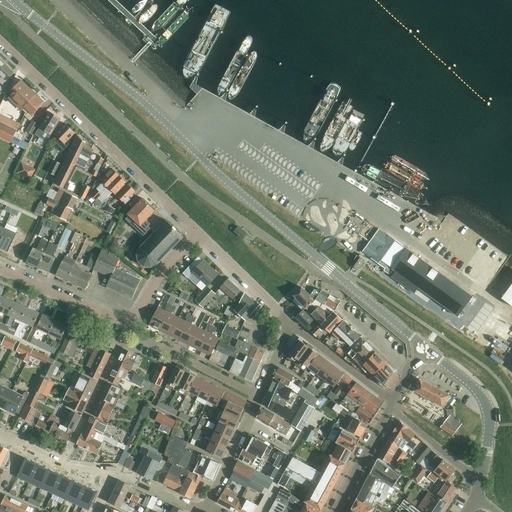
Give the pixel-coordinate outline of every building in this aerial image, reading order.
[(0,83),(6,89),(9,83),(7,80),(14,73),(0,59),(0,83)] [(24,107),(36,95),(22,81),(13,89),(16,92),(10,98),(22,110),(25,107),(24,107)] [(25,107),(22,110),(26,113),(24,115),(29,121),(34,117),(32,115),(44,103),(36,95),(24,107),(25,107)] [(45,131),(50,134),(60,119),(49,112),(39,127),(40,127),(35,134),(41,138),(45,131)] [(8,119),(5,126),(0,123),(0,137),(10,142),(16,131),(19,124),(8,119)] [(26,132),(32,135),(38,125),(32,121),(26,132)] [(60,140),(54,146),(60,152),(64,149),(69,144),(66,142),(75,133),(65,124),(55,134),(60,140)] [(79,155),(88,160),(93,151),(77,135),(70,150),(79,155)] [(261,157),(267,159),(271,150),(264,148),(261,157)] [(83,171),(88,160),(79,155),(70,150),(64,161),(74,166),(83,171)] [(285,155),(300,167),(303,164),(288,152),(285,155)] [(33,173),(37,164),(23,158),(19,168),(33,173)] [(48,173),(55,176),(61,165),(54,161),(48,173)] [(63,189),(74,166),(64,161),(52,184),(63,189)] [(95,200),(97,199),(105,191),(119,176),(113,171),(111,173),(110,171),(100,181),(102,183),(90,195),(95,200)] [(105,191),(97,199),(101,203),(112,192),(116,196),(125,186),(124,185),(126,183),(119,176),(105,191)] [(79,196),(84,199),(90,187),(84,185),(79,196)] [(117,198),(125,205),(134,195),(133,194),(135,192),(129,186),(117,198)] [(56,202),(72,209),(77,199),(60,190),(59,192),(61,193),(56,202)] [(143,199),(141,201),(137,196),(129,205),(133,209),(128,214),(129,215),(126,219),(131,224),(134,221),(139,226),(135,230),(143,237),(150,230),(147,227),(149,225),(145,220),(155,210),(151,206),(143,199)] [(72,209),(56,202),(49,198),(46,204),(53,208),(51,213),(66,221),(72,209)] [(37,215),(43,202),(41,201),(40,204),(35,202),(31,209),(36,211),(35,213),(37,215)] [(43,202),(37,215),(40,216),(45,207),(43,206),(45,203),(43,202)] [(106,232),(112,235),(120,220),(114,217),(106,232)] [(172,227),(171,227),(166,222),(167,222),(165,221),(165,222),(161,226),(160,226),(159,227),(160,227),(156,231),(155,231),(154,232),(155,233),(150,237),(149,238),(145,242),(144,243),(140,248),(140,247),(139,248),(139,249),(138,250),(136,249),(135,252),(137,253),(136,254),(136,255),(137,258),(137,261),(136,261),(138,263),(138,262),(140,264),(142,266),(143,267),(144,266),(146,267),(149,267),(151,267),(151,266),(153,266),(155,265),(156,265),(157,264),(157,263),(161,259),(161,260),(162,258),(166,254),(166,255),(167,253),(171,249),(173,248),(172,247),(176,243),(176,244),(178,242),(177,242),(181,238),(182,239),(183,237),(182,236),(182,237),(177,232),(172,227)] [(392,269),(407,249),(365,221),(353,236),(367,245),(362,252),(385,268),(388,266),(391,270),(392,269)] [(35,235),(42,238),(46,228),(40,225),(35,235)] [(250,237),(252,233),(243,226),(240,230),(250,237)] [(4,228),(0,238),(0,249),(8,253),(17,235),(4,228)] [(238,228),(234,232),(242,239),(245,235),(238,228)] [(74,244),(78,234),(72,231),(68,241),(74,244)] [(39,267),(50,243),(42,239),(36,250),(34,249),(28,262),(39,267)] [(50,243),(39,267),(50,272),(55,259),(53,258),(58,246),(50,243)] [(457,316),(471,297),(407,249),(392,269),(398,274),(395,279),(414,293),(418,288),(457,316)] [(107,288),(115,269),(119,259),(102,251),(99,258),(93,270),(111,278),(106,288),(107,288)] [(87,267),(93,270),(99,258),(92,255),(87,267)] [(67,280),(73,267),(76,261),(65,256),(57,275),(67,280)] [(353,268),(358,271),(365,261),(360,257),(353,268)] [(206,287),(218,275),(203,261),(197,267),(193,263),(183,274),(188,278),(192,274),(200,282),(196,286),(202,291),(206,287)] [(73,267),(67,280),(86,288),(92,276),(73,267)] [(115,269),(107,288),(132,300),(140,281),(115,269)] [(491,270),(487,285),(495,287),(497,277),(500,278),(501,272),(491,270)] [(164,271),(157,278),(161,283),(169,276),(164,271)] [(209,297),(211,299),(213,297),(220,303),(227,294),(233,299),(241,291),(228,280),(215,294),(213,293),(209,297)] [(511,283),(501,298),(511,306),(511,283)] [(180,291),(189,294),(191,289),(183,285),(180,291)] [(209,297),(213,293),(207,287),(195,300),(203,307),(211,299),(209,297)] [(78,300),(82,291),(71,288),(68,296),(78,300)] [(323,304),(329,296),(321,291),(314,290),(309,296),(301,288),(293,296),(305,308),(312,303),(316,300),(317,299),(316,300),(323,304)] [(164,299),(173,304),(176,299),(166,294),(164,299)] [(235,310),(246,321),(258,306),(245,294),(240,304),(235,310)] [(329,316),(333,312),(333,310),(335,311),(340,302),(329,296),(323,304),(316,300),(317,299),(316,300),(312,303),(316,306),(315,308),(316,309),(318,307),(320,308),(329,316)] [(0,310),(10,315),(16,302),(4,297),(0,305),(0,310)] [(20,324),(28,308),(16,302),(10,315),(16,318),(15,321),(20,324)] [(159,331),(172,306),(167,304),(165,309),(166,309),(165,312),(158,308),(149,326),(159,331)] [(169,336),(178,318),(171,315),(172,312),(174,313),(176,308),(172,306),(159,331),(169,336)] [(215,315),(228,322),(234,310),(228,306),(224,314),(217,311),(215,315)] [(321,325),(329,316),(320,308),(318,307),(316,309),(310,314),(321,325)] [(17,330),(14,336),(22,339),(24,334),(21,333),(28,324),(34,326),(40,314),(28,308),(20,324),(17,330)] [(510,340),(511,337),(511,318),(503,310),(491,322),(510,340)] [(296,318),(306,328),(312,320),(303,311),(296,318)] [(333,312),(329,316),(321,325),(320,325),(329,333),(341,320),(333,312)] [(180,341),(192,316),(188,314),(185,319),(187,320),(186,322),(178,318),(169,336),(180,341)] [(49,334),(55,321),(43,315),(37,328),(49,334)] [(190,346),(199,328),(191,325),(193,322),(194,323),(196,319),(192,316),(180,341),(190,346)] [(212,326),(215,320),(210,317),(207,323),(212,326)] [(55,321),(49,334),(61,340),(67,327),(55,321)] [(341,337),(350,346),(360,337),(343,321),(334,331),(335,331),(333,332),(332,334),(339,340),(341,337)] [(465,321),(462,327),(468,330),(471,324),(465,321)] [(200,351),(212,326),(208,324),(206,329),(207,330),(206,332),(199,328),(190,346),(200,351)] [(14,336),(17,330),(5,325),(3,331),(14,336)] [(222,333),(237,340),(240,332),(226,325),(222,333)] [(212,326),(200,351),(211,356),(219,339),(212,335),(213,332),(214,333),(217,329),(212,326)] [(316,337),(321,331),(318,327),(312,333),(316,337)] [(76,337),(70,333),(60,352),(66,355),(76,337)] [(1,345),(13,351),(17,342),(5,336),(1,345)] [(42,348),(45,343),(33,338),(31,343),(42,348)] [(363,365),(375,352),(362,339),(348,354),(361,368),(364,366),(363,365)] [(237,349),(232,358),(235,359),(229,372),(251,383),(258,367),(261,361),(265,352),(238,340),(235,348),(237,349)] [(237,349),(235,348),(220,341),(216,351),(230,357),(232,358),(237,349)] [(296,365),(310,348),(300,341),(287,358),(296,365)] [(21,360),(27,363),(30,356),(33,350),(20,343),(16,351),(23,355),(21,360)] [(45,343),(42,348),(54,354),(57,349),(45,343)] [(90,357),(106,365),(111,354),(95,347),(90,357)] [(308,368),(318,354),(310,348),(296,365),(305,372),(308,368)] [(116,365),(125,370),(130,372),(135,362),(130,359),(134,353),(124,349),(116,365)] [(497,349),(494,353),(504,360),(507,356),(497,349)] [(33,350),(30,356),(39,361),(42,354),(33,350)] [(230,357),(216,351),(214,350),(209,361),(225,369),(230,357)] [(373,376),(385,362),(375,352),(363,365),(364,366),(373,376)] [(317,374),(327,361),(318,354),(308,368),(317,374)] [(98,381),(106,365),(90,357),(92,358),(88,366),(92,368),(89,376),(98,381)] [(326,381),(336,368),(327,361),(317,374),(326,381)] [(42,375),(51,379),(56,367),(47,362),(42,375)] [(385,385),(393,373),(394,373),(393,372),(393,371),(385,362),(373,376),(383,386),(384,386),(385,385)] [(125,370),(116,365),(108,381),(118,386),(122,378),(141,387),(141,386),(152,391),(155,385),(147,381),(148,380),(136,375),(134,374),(133,377),(127,374),(128,372),(125,370)] [(156,371),(151,382),(160,386),(167,369),(162,366),(159,372),(156,371)] [(176,367),(166,386),(175,390),(176,390),(185,371),(184,371),(176,367)] [(298,394),(301,389),(290,381),(293,376),(279,368),(274,379),(285,385),(288,386),(287,388),(291,390),(298,394)] [(344,374),(336,368),(326,381),(334,387),(337,384),(344,374)] [(136,375),(148,380),(150,375),(138,370),(136,375)] [(185,371),(176,390),(183,394),(187,396),(189,392),(196,377),(192,375),(185,371)] [(348,393),(356,383),(345,374),(344,374),(337,384),(340,386),(334,394),(341,399),(343,397),(340,395),(344,390),(348,393)] [(69,389),(89,399),(97,383),(81,375),(74,391),(70,389),(69,389)] [(34,391),(42,395),(48,381),(41,377),(34,391)] [(196,377),(189,392),(193,394),(197,396),(205,381),(200,379),(196,377)] [(268,392),(262,404),(290,421),(295,412),(282,405),(284,399),(286,400),(291,390),(287,388),(285,387),(285,385),(274,379),(268,392)] [(437,405),(446,410),(455,399),(420,380),(419,381),(414,392),(413,392),(427,401),(428,400),(437,405)] [(205,381),(197,396),(201,398),(207,401),(215,386),(208,383),(205,381)] [(99,399),(114,406),(121,409),(122,406),(116,403),(122,390),(107,383),(99,399)] [(347,394),(354,399),(376,415),(384,403),(356,383),(348,393),(347,394)] [(306,388),(318,396),(320,392),(309,384),(306,388)] [(0,407),(4,409),(12,391),(1,386),(0,388),(0,407)] [(215,386),(207,401),(209,402),(218,406),(222,399),(221,399),(224,392),(225,391),(216,387),(215,386)] [(298,394),(301,397),(305,400),(313,405),(314,406),(318,400),(302,388),(301,389),(298,394)] [(82,414),(89,399),(69,389),(64,401),(70,404),(68,408),(82,414)] [(343,400),(347,394),(348,393),(344,390),(340,395),(343,397),(341,399),(343,400)] [(12,391),(4,409),(14,414),(23,396),(12,391)] [(27,405),(33,408),(39,394),(33,391),(27,405)] [(224,392),(221,399),(222,399),(229,401),(244,408),(247,402),(224,392)] [(341,399),(334,394),(331,392),(328,397),(342,408),(355,417),(357,414),(370,424),(375,416),(353,400),(354,399),(347,394),(343,400),(341,399)] [(107,422),(114,406),(99,399),(92,415),(107,422)] [(314,407),(304,401),(302,407),(300,410),(297,415),(307,421),(314,407)] [(165,411),(167,406),(159,402),(156,407),(159,408),(165,411)] [(21,417),(31,422),(37,411),(26,405),(21,417)] [(238,421),(242,412),(227,405),(223,414),(238,421)] [(167,406),(165,411),(176,416),(178,411),(167,406)] [(140,418),(146,421),(151,410),(145,407),(140,418)] [(256,418),(286,436),(292,426),(261,407),(256,418)] [(355,418),(355,417),(342,408),(339,412),(340,413),(340,414),(348,420),(350,418),(353,421),(347,430),(361,438),(367,425),(355,418)] [(61,426),(73,432),(81,416),(71,412),(67,420),(65,419),(63,422),(61,426)] [(178,417),(188,422),(190,417),(181,412),(178,417)] [(173,430),(177,422),(161,414),(156,422),(173,430)] [(234,430),(238,421),(223,414),(219,423),(234,430)] [(61,426),(63,422),(51,416),(50,419),(54,421),(49,431),(69,441),(73,432),(61,426)] [(85,428),(109,439),(110,436),(104,433),(107,426),(106,424),(91,416),(85,428)] [(445,422),(457,430),(462,424),(450,416),(445,422)] [(146,421),(139,418),(131,434),(138,437),(146,421)] [(37,426),(45,430),(48,424),(40,420),(37,426)] [(388,440),(402,450),(406,445),(412,450),(417,445),(411,440),(415,435),(409,429),(400,422),(388,440)] [(452,436),(457,430),(445,422),(440,428),(452,436)] [(229,439),(234,430),(219,423),(214,432),(229,439)] [(339,445),(353,452),(360,440),(339,428),(340,426),(335,424),(332,429),(339,432),(337,435),(340,436),(336,443),(339,444),(339,445)] [(119,443),(109,439),(85,428),(77,445),(97,454),(104,440),(109,443),(117,447),(119,443)] [(309,430),(305,437),(310,440),(314,432),(309,430)] [(225,448),(229,439),(214,432),(210,442),(225,448)] [(289,440),(294,443),(298,436),(293,433),(289,440)] [(137,438),(132,435),(126,446),(127,446),(127,447),(132,449),(137,438)] [(179,493),(191,499),(192,498),(201,478),(178,467),(187,443),(174,437),(167,454),(172,456),(169,463),(173,464),(163,484),(180,492),(179,493)] [(265,453),(269,455),(272,449),(268,446),(253,438),(246,451),(261,459),(265,453)] [(294,443),(289,440),(286,439),(283,443),(290,447),(294,444),(294,443)] [(401,450),(402,450),(388,440),(378,457),(392,466),(396,461),(400,463),(407,454),(401,450)] [(221,458),(225,448),(210,442),(206,452),(221,458)] [(413,459),(419,464),(431,449),(425,444),(413,459)] [(346,464),(353,452),(339,445),(333,456),(332,456),(346,464)] [(0,467),(8,450),(0,446),(0,467)] [(128,457),(132,449),(127,447),(118,463),(121,465),(123,466),(127,457),(128,457)] [(137,473),(151,480),(159,463),(152,459),(154,454),(142,448),(137,460),(142,462),(137,473)] [(128,457),(133,460),(138,451),(133,449),(132,449),(128,457)] [(256,466),(258,465),(261,459),(243,449),(238,459),(252,466),(253,464),(256,466)] [(179,465),(188,466),(193,453),(185,450),(179,465)] [(332,456),(333,456),(330,454),(320,473),(319,473),(329,478),(332,472),(340,477),(346,464),(332,456)] [(430,463),(436,468),(434,471),(439,475),(446,481),(456,470),(443,460),(437,455),(430,463)] [(102,456),(101,469),(112,469),(112,456),(102,456)] [(273,466),(279,469),(285,460),(278,456),(273,466)] [(133,460),(128,457),(127,457),(123,466),(132,470),(135,463),(133,462),(133,460)] [(25,458),(21,468),(31,473),(33,474),(38,464),(35,463),(31,461),(25,458)] [(196,473),(212,480),(215,472),(216,469),(218,464),(203,458),(196,473)] [(319,473),(320,473),(293,458),(278,485),(285,488),(290,478),(311,489),(304,502),(321,511),(328,498),(340,477),(332,472),(329,478),(319,473)] [(370,474),(393,488),(402,475),(377,459),(370,474)] [(238,461),(233,471),(234,471),(240,475),(249,480),(254,470),(238,461)] [(38,464),(33,474),(36,476),(41,478),(45,479),(50,470),(46,468),(38,465),(38,464)] [(412,479),(418,483),(427,471),(421,466),(412,479)] [(50,470),(45,479),(47,480),(56,484),(57,485),(62,476),(50,470)] [(254,470),(249,480),(251,481),(265,488),(268,490),(274,480),(254,470)] [(439,475),(434,471),(433,470),(428,477),(434,482),(439,475)] [(248,486),(251,481),(249,480),(240,475),(237,481),(248,486)] [(380,496),(386,499),(388,493),(387,492),(390,487),(382,482),(383,482),(369,475),(363,486),(377,493),(377,492),(381,494),(380,496)] [(62,476),(57,485),(61,487),(69,491),(74,481),(62,476)] [(448,482),(447,483),(442,479),(433,493),(447,503),(456,489),(448,482)] [(114,492),(125,497),(130,486),(119,480),(114,492)] [(74,481),(69,491),(72,492),(76,494),(81,496),(86,487),(74,481)] [(262,494),(265,488),(251,481),(248,486),(262,494)] [(81,496),(93,502),(98,492),(86,487),(81,496)] [(386,499),(380,496),(379,498),(375,496),(376,495),(362,488),(357,499),(370,506),(373,500),(383,505),(386,499)] [(278,496),(288,501),(291,495),(281,490),(278,496)] [(435,496),(435,497),(427,491),(426,493),(428,494),(418,508),(423,511),(440,511),(446,504),(435,496)] [(122,502),(125,497),(114,492),(109,503),(128,511),(132,511),(135,508),(122,502)] [(234,511),(241,499),(236,497),(234,500),(222,494),(217,502),(234,511)] [(131,500),(138,503),(140,499),(133,495),(131,500)] [(1,505),(16,511),(27,511),(26,511),(28,506),(6,496),(1,505)] [(185,511),(173,506),(170,511),(169,511),(162,508),(161,508),(155,505),(158,499),(152,496),(147,507),(157,511),(185,511)] [(406,502),(414,508),(417,504),(415,502),(416,502),(409,497),(406,502)] [(320,511),(321,511),(304,502),(297,498),(295,502),(300,505),(300,506),(303,508),(300,511),(320,511)] [(241,499),(234,511),(235,511),(255,511),(258,506),(246,499),(245,502),(241,499)] [(381,511),(370,506),(357,499),(352,509),(357,511),(371,511),(372,511),(381,511)] [(419,511),(414,508),(406,502),(404,500),(401,504),(406,507),(406,508),(408,509),(406,511),(408,511),(413,511),(414,511),(419,511)] [(269,511),(282,511),(286,507),(275,501),(269,511)]
